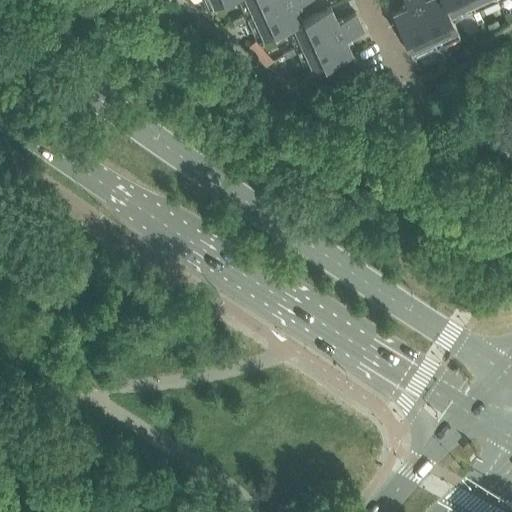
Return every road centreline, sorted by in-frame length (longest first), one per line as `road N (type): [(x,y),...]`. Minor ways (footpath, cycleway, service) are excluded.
road 1 (secondary): [(511,370),(202,171),(0,28)]
road 2 (secondary): [(0,115),(474,414)]
road 3 (primary): [(474,414),(380,511)]
